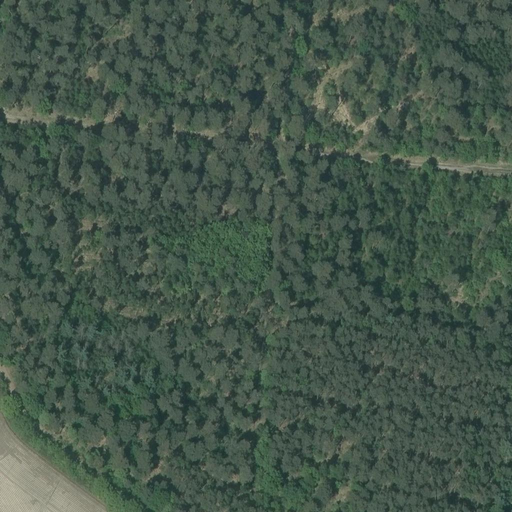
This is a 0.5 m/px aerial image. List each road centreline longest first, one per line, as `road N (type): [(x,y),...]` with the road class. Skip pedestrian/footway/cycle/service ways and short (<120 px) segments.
road 1 (track): [(0,119),(277,146)]
road 2 (track): [(277,146),(511,173)]
road 3 (track): [(0,372),(40,435),(142,511)]
road 4 (track): [(292,0),(280,147)]
